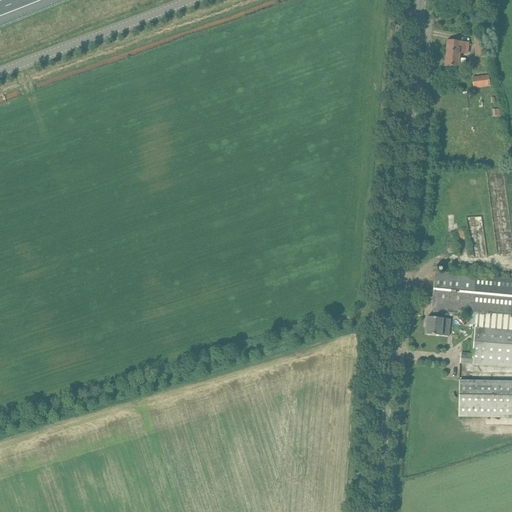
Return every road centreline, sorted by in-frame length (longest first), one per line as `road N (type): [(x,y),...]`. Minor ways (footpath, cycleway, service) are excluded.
road 1 (tertiary): [(378,511),(420,0)]
road 2 (track): [(395,314),(0,429)]
road 3 (unclassified): [(0,72),(192,0)]
